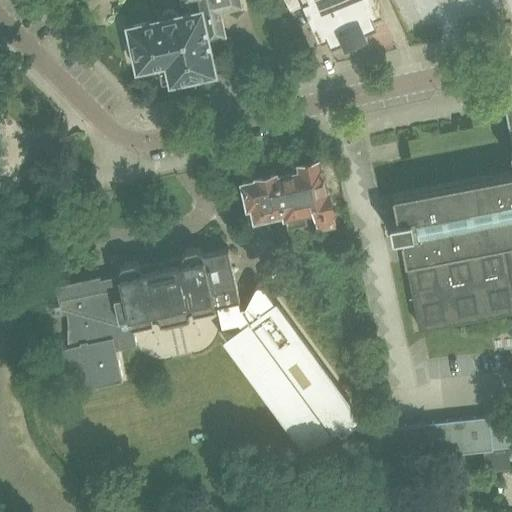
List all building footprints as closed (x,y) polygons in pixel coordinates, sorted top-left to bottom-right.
[(180,0),(181,3),(191,2),(193,9),(178,13),(176,11),(174,8),(172,8),(167,8),(165,8),(163,9),(162,11),(161,15),(160,17),(129,24),(132,36),(130,36),(127,39),(126,41),(126,44),(126,47),(127,50),(128,52),(130,54),(133,54),(136,54),(138,66),(158,62),(162,83),(224,68),(219,49),(217,47),(215,33),(219,32),(225,31),(220,9),(242,5),(240,0),(180,0)] [(343,39),(345,45),(368,35),(365,30),(378,24),(375,19),(383,15),(376,0),(302,0),(320,43),(329,39),(331,44),(343,39)] [(511,170),(393,194),(398,221),(390,223),(393,238),(402,237),(419,328),(511,310),(511,112),(505,114),(511,147),(510,147),(511,156),(511,170)] [(300,168),(276,173),(284,209),(288,227),(306,223),(307,230),(335,224),(328,189),(326,190),(321,163),(319,163),(318,157),(298,162),(300,168)] [(265,213),(284,209),(276,173),(276,171),(271,168),(258,170),(257,175),(259,186),(245,190),(248,205),(252,204),(254,213),(266,230),(269,230),(265,213)] [(336,228),(340,248),(353,246),(349,226),(336,228)] [(216,305),(238,300),(240,300),(228,247),(205,251),(198,246),(185,249),(181,255),(139,263),(134,259),(122,262),(120,266),(121,271),(101,275),(101,272),(56,281),(59,292),(62,307),(67,306),(67,342),(54,345),(63,389),(88,384),(89,386),(96,384),(96,382),(121,377),(115,347),(118,346),(136,343),(132,324),(154,319),(156,320),(157,320),(159,323),(188,317),(188,315),(190,313),(191,312),(193,312),(215,307),(215,305),(216,305)] [(238,300),(216,305),(220,323),(239,320),(239,324),(240,328),(230,336),(295,425),(308,443),(330,428),(332,430),(337,437),(357,422),(352,416),(336,394),(270,302),(261,290),(261,289),(260,288),(258,288),(257,288),(256,288),(255,289),(254,289),(248,301),(248,308),(240,309),(238,300)] [(506,449),(511,448),(511,421),(502,423),(500,410),(388,423),(393,461),(418,458),(482,451),(506,449)] [(506,449),(482,451),(484,471),(508,469),(506,449)]
